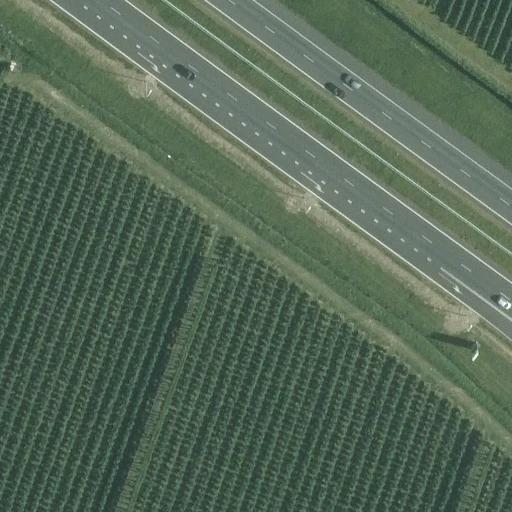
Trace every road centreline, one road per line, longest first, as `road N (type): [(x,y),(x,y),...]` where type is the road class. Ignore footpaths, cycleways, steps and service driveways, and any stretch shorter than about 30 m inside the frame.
road 1 (motorway): [(104,0),(441,251)]
road 2 (motorway): [(511,212),(221,0)]
